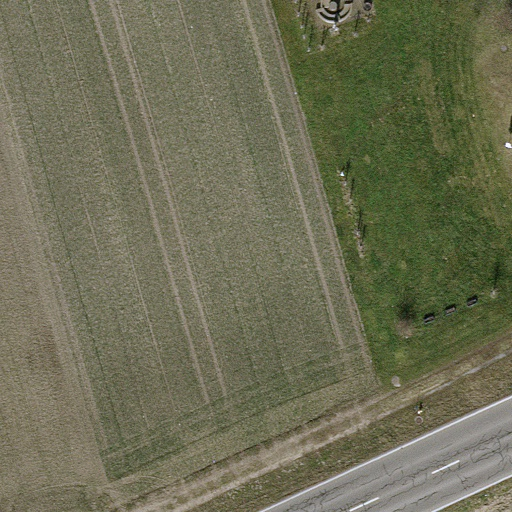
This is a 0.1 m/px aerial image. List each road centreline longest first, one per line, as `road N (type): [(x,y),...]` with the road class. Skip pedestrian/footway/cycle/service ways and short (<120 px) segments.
road 1 (track): [(511,342),(157,511)]
road 2 (secondary): [(511,437),(349,511)]
